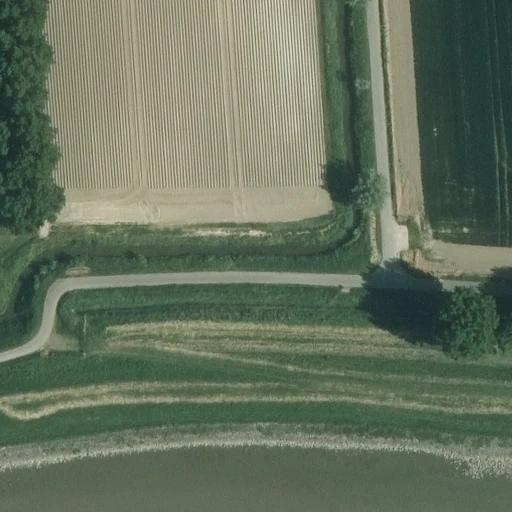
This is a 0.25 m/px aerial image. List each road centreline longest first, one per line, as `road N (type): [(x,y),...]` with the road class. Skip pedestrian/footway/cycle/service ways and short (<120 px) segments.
road 1 (track): [(94,348),(325,381),(511,393)]
road 2 (track): [(43,228),(27,0)]
